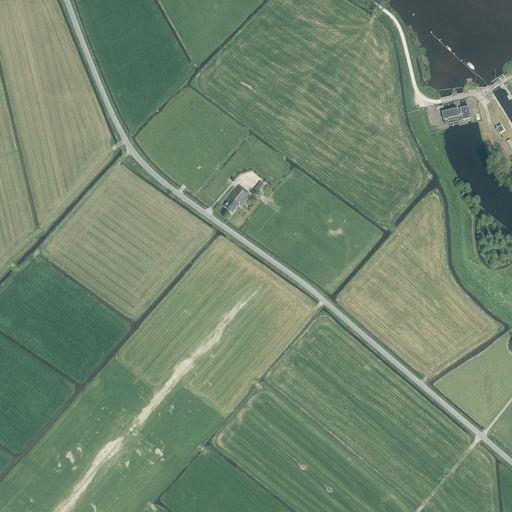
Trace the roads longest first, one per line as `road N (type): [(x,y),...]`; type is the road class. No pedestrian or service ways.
road 1 (tertiary): [(511,462),(323,300),(137,158),(66,0)]
road 2 (unclassified): [(367,0),(394,20),(425,99),(511,77)]
